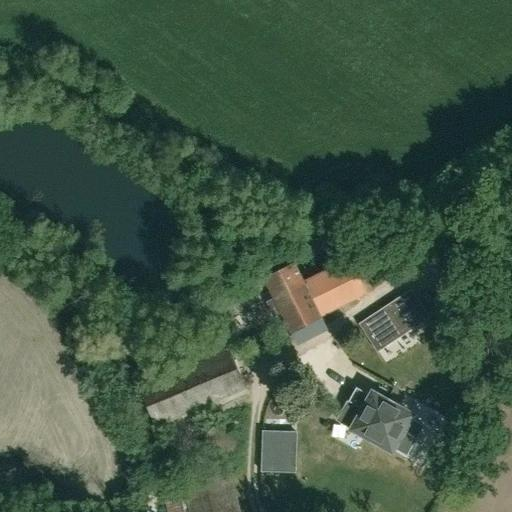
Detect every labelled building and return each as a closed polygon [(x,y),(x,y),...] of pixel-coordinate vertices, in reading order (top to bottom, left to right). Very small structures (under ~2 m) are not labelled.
[(281,316),(290,334),(322,318),(321,316),(367,294),(350,258),(303,280),(294,262),(262,277),(263,280),(212,305),(230,341),(281,316)] [(378,353),(426,321),(408,294),(360,326),(378,353)] [(155,428),(246,389),(228,347),(137,385),(155,428)] [(391,450),(410,415),(372,394),(352,428),(391,450)] [(200,447),(228,464),(243,440),(221,427),(219,431),(213,427),(200,447)] [(282,432),(262,431),(260,472),(281,472),(282,432)] [(239,511),(230,473),(161,491),(166,511),(239,511)]
